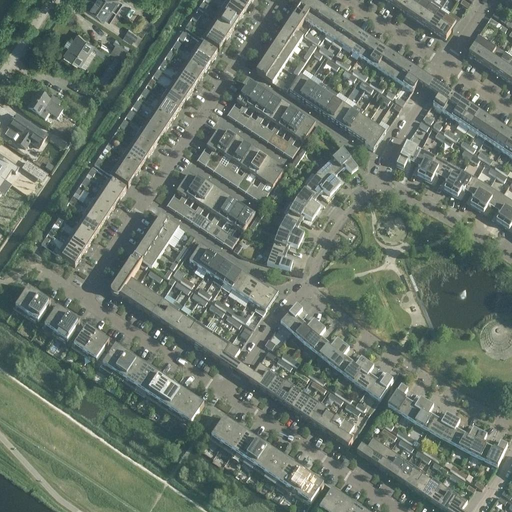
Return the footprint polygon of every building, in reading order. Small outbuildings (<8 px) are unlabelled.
[(109,22),(123,2),(120,0),(88,0),(90,1),(86,6),(109,22)] [(251,5),(244,0),(227,0),(227,2),(245,14),(251,5)] [(305,20),(315,5),(306,0),(305,0),(296,14),(305,20)] [(403,13),(411,0),(399,0),(395,7),(403,13)] [(412,18),(422,2),(419,0),(411,0),(403,13),(412,18)] [(245,14),(227,2),(220,12),(238,24),(245,14)] [(420,24),(431,8),(422,2),(412,18),(420,24)] [(470,7),(463,2),(460,6),(468,11),(470,7)] [(203,14),(207,7),(203,4),(198,11),(203,14)] [(312,27),(323,11),(315,5),(305,20),(304,22),(312,27)] [(429,30),(439,13),(431,8),(420,24),(429,30)] [(319,32),(330,16),(323,11),(312,27),(319,32)] [(238,24),(220,12),(214,21),(232,33),(238,24)] [(437,35),(448,19),(439,13),(429,30),(437,35)] [(504,19),(495,13),(492,18),(501,24),(504,19)] [(196,23),(201,17),(196,14),(192,20),(196,23)] [(298,31),(304,22),(305,20),(296,14),(286,29),(295,35),(296,35),(301,39),(304,35),(298,31)] [(327,37),(338,21),(330,16),(319,32),(327,37)] [(452,34),(456,29),(458,26),(448,19),(437,35),(446,41),(451,33),(452,34)] [(498,26),(490,20),(488,24),(496,29),(498,26)] [(232,33),(214,21),(208,31),(226,43),(232,33)] [(334,42),(345,26),(338,21),(327,37),(334,42)] [(190,33),(194,26),(190,23),(185,30),(190,33)] [(343,48),(354,31),(345,26),(334,42),(343,48)] [(507,31),(501,27),(498,31),(505,35),(507,31)] [(303,40),(301,39),(296,35),(295,35),(286,29),(281,37),(298,47),(303,40)] [(137,36),(129,30),(125,35),(134,41),(137,36)] [(226,43),(208,31),(201,40),(219,53),(226,43)] [(352,53),(362,37),(354,31),(343,48),(352,53)] [(183,43),(188,36),(183,33),(179,40),(183,43)] [(89,50),(93,44),(78,34),(65,54),(80,64),(85,57),(90,61),(94,54),(89,50)] [(298,47),(281,37),(276,44),(293,55),(298,47)] [(360,59),(371,43),(362,37),(352,53),(360,59)] [(477,62),(488,46),(478,39),(472,48),(474,48),(468,56),(477,62)] [(177,52),(181,46),(177,43),(172,49),(177,52)] [(217,55),(199,43),(193,53),(211,65),(217,55)] [(369,65),(379,48),(371,43),(360,59),(369,65)] [(293,55),(276,44),(271,52),(288,62),(293,55)] [(486,68),(497,52),(488,46),(477,62),(486,68)] [(377,70),(388,54),(379,48),(369,65),(377,70)] [(171,62),(175,55),(170,52),(166,59),(171,62)] [(288,62),(271,52),(266,59),(283,70),(288,62)] [(494,73),(505,57),(497,52),(486,68),(494,73)] [(211,65),(193,53),(186,63),(204,75),(211,65)] [(386,76),(396,60),(388,54),(377,70),(386,76)] [(503,79),(511,65),(511,61),(505,57),(494,73),(503,79)] [(283,70),(266,59),(261,67),(278,77),(283,70)] [(344,64),(338,60),(336,64),(342,68),(344,64)] [(394,81),(405,65),(396,60),(386,76),(394,81)] [(164,71),(169,65),(164,62),(160,68),(164,71)] [(204,75),(186,63),(180,72),(198,84),(204,75)] [(351,68),(344,64),(342,68),(348,72),(351,68)] [(402,87),(413,71),(405,65),(394,81),(402,87)] [(511,85),(511,83),(511,65),(503,79),(511,85)] [(278,77),(261,67),(256,75),(272,85),(278,77)] [(158,81),(162,74),(158,71),(154,78),(158,81)] [(361,75),(355,71),(352,75),(359,79),(361,75)] [(447,94),(438,87),(434,85),(420,75),(413,71),(402,87),(413,94),(418,86),(429,93),(438,99),(432,107),(443,114),(454,98),(447,94)] [(198,84),(180,72),(174,82),(192,94),(198,84)] [(368,79),(361,75),(359,79),(365,83),(368,79)] [(299,100),(309,83),(301,78),(290,94),(299,100)] [(152,90),(156,84),(152,81),(147,87),(152,90)] [(192,94),(174,82),(167,91),(185,103),(192,94)] [(378,87),(372,82),(369,86),(376,90),(378,87)] [(307,106),(318,89),(309,83),(299,100),(307,106)] [(235,123),(257,91),(249,85),(238,101),(244,105),(240,112),(234,108),(227,118),(235,123)] [(385,91),(378,87),(376,90),(382,95),(385,91)] [(249,109),(255,112),(267,94),(259,88),(257,91),(235,123),(244,129),(250,119),(244,115),(249,109)] [(316,111),(327,95),(318,89),(307,106),(316,111)] [(145,100),(150,93),(145,90),(141,97),(145,100)] [(185,103),(167,91),(161,101),(179,113),(185,103)] [(77,120),(86,106),(68,93),(61,104),(53,98),(50,102),(39,94),(28,110),(45,121),(49,115),(57,120),(63,111),(77,120)] [(244,129),(252,134),(275,99),(267,94),(255,112),(260,116),(256,123),(250,119),(244,129)] [(395,98),(389,94),(386,98),(393,102),(395,98)] [(324,117),(335,100),(327,95),(316,111),(324,117)] [(451,120),(462,103),(454,98),(443,114),(451,120)] [(265,119),(271,123),(283,104),(275,99),(252,134),(260,139),(266,130),(260,126),(265,119)] [(333,123),(343,106),(335,100),(324,117),(333,123)] [(406,105),(398,100),(395,103),(403,109),(406,105)] [(179,113),(161,101),(155,110),(173,122),(179,113)] [(137,112),(141,106),(137,103),(133,109),(137,112)] [(460,126),(471,109),(462,103),(451,120),(460,126)] [(260,139),(268,145),(291,110),(283,104),(271,123),(276,127),(272,134),(266,130),(260,139)] [(341,128),(352,112),(343,106),(333,123),(341,128)] [(468,131),(479,115),(471,109),(460,126),(468,131)] [(173,122),(155,110),(148,120),(166,132),(173,122)] [(281,130),(286,134),(299,115),(291,110),(268,145),(276,150),(282,141),(276,137),(281,130)] [(131,122),(135,115),(131,112),(126,119),(131,122)] [(349,134),(360,117),(352,112),(341,128),(349,134)] [(276,150),(284,155),(307,120),(299,115),(286,134),(292,138),(288,144),(282,141),(276,150)] [(477,137),(488,120),(479,115),(468,131),(477,137)] [(10,130),(5,137),(25,151),(29,145),(29,146),(30,144),(39,150),(47,138),(17,117),(9,129),(10,130)] [(358,139),(369,123),(360,117),(349,134),(358,139)] [(433,123),(425,118),(423,122),(431,127),(433,123)] [(166,132),(148,120),(142,129),(160,141),(166,132)] [(297,141),(303,145),(315,126),(307,120),(284,155),(292,161),(298,152),(292,148),(297,141)] [(485,142),(496,126),(488,120),(477,137),(485,142)] [(124,131),(129,125),(124,122),(120,128),(124,131)] [(366,145),(377,129),(369,123),(358,139),(366,145)] [(382,123),(379,127),(387,132),(390,127),(382,123)] [(429,129),(421,124),(419,128),(427,133),(429,129)] [(442,129),(436,125),(433,129),(439,133),(442,129)] [(494,148),(504,132),(496,126),(485,142),(494,148)] [(316,138),(321,130),(318,127),(312,135),(316,138)] [(160,141),(142,129),(136,139),(154,151),(160,141)] [(380,143),(386,134),(377,129),(366,145),(365,147),(373,153),(378,146),(377,146),(379,143),(380,143)] [(206,169),(227,136),(219,130),(208,147),(214,151),(210,158),(204,154),(197,163),(206,169)] [(118,141),(122,134),(118,131),(114,138),(118,141)] [(453,136),(446,132),(444,136),(450,140),(453,136)] [(502,154),(511,139),(511,136),(504,132),(494,148),(502,154)] [(219,154),(224,158),(237,139),(229,133),(227,136),(206,169),(214,174),(220,164),(214,161),(219,154)] [(446,140),(438,135),(435,139),(443,144),(446,140)] [(459,140),(453,136),(450,140),(456,144),(459,140)] [(54,137),(51,141),(65,149),(68,145),(54,137)] [(154,151),(136,139),(129,148),(147,160),(154,151)] [(214,174),(222,179),(245,144),(237,139),(224,158),(230,161),(226,168),(220,164),(214,174)] [(511,160),(511,157),(511,139),(502,154),(511,160)] [(453,145),(446,140),(443,144),(451,149),(453,145)] [(112,150),(116,144),(112,141),(107,147),(112,150)] [(470,147),(463,143),(461,147),(467,151),(470,147)] [(235,164),(240,168),(253,150),(245,144),(222,179),(230,184),(236,175),(230,171),(235,164)] [(415,165),(421,153),(406,146),(396,168),(404,171),(407,164),(410,165),(411,163),(415,165)] [(476,151),(470,147),(467,151),(473,155),(476,151)] [(147,160),(129,148),(123,158),(141,170),(147,160)] [(105,160),(110,153),(105,150),(101,157),(105,160)] [(230,184),(238,190),(261,155),(253,150),(240,168),(246,172),(242,179),(236,175),(230,184)] [(300,162),(306,154),(302,151),(297,159),(300,162)] [(358,172),(352,164),(343,153),(330,165),(339,175),(342,172),(344,173),(346,171),(351,177),(358,172)] [(424,181),(435,160),(421,153),(415,165),(419,167),(418,169),(421,170),(417,178),(424,181)] [(472,158),(464,153),(462,157),(470,162),(472,158)] [(487,159),(480,154),(478,158),(484,163),(487,159)] [(251,175),(256,179),(269,160),(261,155),(238,190),(246,195),(252,186),(246,182),(251,175)] [(141,170),(123,158),(117,167),(135,179),(141,170)] [(480,163),(472,158),(470,162),(477,167),(480,163)] [(0,179),(1,180),(8,170),(13,173),(16,168),(4,159),(0,164),(0,163),(0,179)] [(295,169),(300,162),(297,159),(291,167),(295,169)] [(493,163),(487,159),(484,163),(490,167),(493,163)] [(99,170),(103,163),(99,160),(94,167),(99,170)] [(246,195),(254,200),(277,165),(269,160),(256,179),(262,183),(257,190),(252,186),(246,195)] [(442,179),(448,167),(435,160),(424,181),(431,185),(435,178),(437,179),(438,177),(442,179)] [(28,164),(23,171),(42,183),(46,177),(28,164)] [(273,190),(287,168),(287,167),(285,171),(277,165),(254,200),(262,206),(268,197),(262,193),(267,186),(273,190)] [(337,179),(335,178),(339,175),(330,165),(317,177),(335,193),(340,187),(335,181),(337,179)] [(504,170),(497,166),(495,170),(501,174),(504,170)] [(135,179),(117,167),(110,177),(128,189),(135,179)] [(451,196),(462,175),(448,167),(442,179),(446,181),(445,183),(448,185),(444,192),(451,196)] [(92,179),(97,172),(92,170),(88,176),(92,179)] [(499,176),(491,170),(488,174),(496,179),(499,176)] [(510,174),(504,170),(501,174),(507,178),(510,174)] [(469,194),(476,183),(462,175),(451,196),(457,199),(461,192),(464,194),(465,192),(469,194)] [(167,208),(175,214),(197,181),(189,176),(178,192),(184,196),(179,203),(173,199),(167,208)] [(506,181),(499,176),(496,179),(504,185),(506,181)] [(335,193),(317,177),(306,190),(317,199),(319,195),(321,196),(323,194),(330,199),(335,193)] [(86,189),(90,182),(86,179),(81,186),(86,189)] [(189,199),(194,203),(207,184),(198,179),(197,181),(175,214),(183,219),(190,210),(184,206),(189,199)] [(126,192),(108,180),(101,190),(120,202),(126,192)] [(279,193),(284,185),(281,183),(275,191),(279,193)] [(477,211),(489,191),(476,183),(469,194),(473,196),(472,198),(474,200),(470,207),(477,211)] [(183,219),(191,224),(215,189),(207,184),(194,203),(200,207),(195,214),(190,210),(183,219)] [(80,198),(84,192),(80,189),(75,196),(80,198)] [(205,210),(210,213),(223,195),(215,189),(191,224),(199,230),(206,220),(200,217),(205,210)] [(0,238),(27,199),(14,190),(0,209),(0,238)] [(120,202),(101,190),(95,199),(113,212),(120,202)] [(314,206),(316,203),(314,202),(317,199),(306,190),(296,204),(316,218),(320,211),(314,206)] [(274,201),(279,193),(275,191),(270,198),(274,201)] [(495,210),(502,199),(489,191),(477,211),(483,215),(488,208),(490,210),(491,208),(495,210)] [(199,230),(207,235),(231,200),(223,195),(210,213),(216,217),(211,224),(206,220),(199,230)] [(73,208),(78,201),(73,198),(69,205),(73,208)] [(113,212),(95,199),(89,209),(107,221),(113,212)] [(502,227),(511,212),(511,205),(502,199),(495,210),(499,213),(498,214),(500,216),(496,223),(502,227)] [(221,220),(226,224),(239,205),(231,200),(207,235),(215,240),(222,231),(216,227),(221,220)] [(316,218),(296,204),(287,219),(299,226),(301,222),(303,223),(304,220),(312,224),(316,218)] [(215,240),(223,246),(247,211),(239,205),(226,224),(232,228),(227,235),(222,231),(215,240)] [(107,221),(89,209),(82,218),(101,230),(107,221)] [(65,220),(70,214),(65,211),(61,217),(65,220)] [(243,235),(257,213),(255,216),(247,211),(223,246),(232,251),(238,242),(232,238),(236,231),(243,235)] [(511,212),(502,227),(509,232),(511,226),(511,212)] [(258,225),(263,217),(260,214),(254,222),(258,225)] [(101,230),(82,218),(76,228),(94,240),(101,230)] [(179,230),(162,219),(161,218),(156,226),(155,226),(174,238),(179,230)] [(297,233),(299,231),(297,230),(299,226),(287,219),(279,234),(301,244),(304,237),(297,233)] [(59,230),(63,223),(59,220),(54,227),(59,230)] [(253,233),(258,225),(254,222),(249,230),(253,233)] [(174,238),(155,226),(156,227),(151,234),(150,234),(168,246),(174,238)] [(94,240),(76,228),(70,237),(88,249),(94,240)] [(52,239),(57,233),(52,230),(48,236),(52,239)] [(168,246),(150,234),(150,235),(145,242),(163,254),(168,246)] [(298,252),(301,244),(279,234),(273,250),(285,255),(287,251),(289,252),(290,249),(298,252)] [(88,249),(70,237),(63,247),(82,259),(88,249)] [(46,249),(50,242),(46,239),(41,246),(46,249)] [(163,254),(145,242),(144,242),(145,243),(140,250),(139,250),(158,262),(163,254)] [(237,256),(242,248),(239,246),(233,254),(237,256)] [(82,259),(63,247),(57,257),(75,269),(82,259)] [(198,269),(209,253),(200,247),(189,263),(198,269)] [(158,262),(139,250),(140,251),(134,258),(143,264),(142,264),(148,268),(152,271),(158,262)] [(285,263),(286,260),(284,259),(285,255),(273,250),(267,267),(290,274),(292,266),(285,263)] [(207,275),(218,258),(209,253),(198,269),(207,275)] [(140,268),(142,264),(143,264),(134,258),(133,261),(132,260),(112,291),(111,292),(111,293),(111,294),(111,295),(111,296),(112,297),(112,298),(113,298),(114,299),(115,299),(116,299),(117,299),(118,299),(119,299),(119,298),(120,298),(131,281),(140,268)] [(215,280),(226,264),(218,258),(207,275),(215,280)] [(224,286),(235,270),(226,264),(215,280),(224,286)] [(232,292),(243,275),(235,270),(224,286),(232,292)] [(241,297),(252,281),(243,275),(232,292),(241,297)] [(128,303),(139,286),(131,281),(120,298),(128,303)] [(249,303),(260,287),(252,281),(241,297),(249,303)] [(136,308),(147,292),(139,286),(128,303),(136,308)] [(268,292),(260,287),(249,303),(258,309),(268,292)] [(27,317),(40,298),(29,291),(29,290),(28,290),(15,309),(27,317)] [(272,305),(274,302),(278,296),(270,290),(268,292),(258,309),(266,314),(272,305)] [(144,314),(155,297),(147,292),(136,308),(144,314)] [(152,319),(163,302),(155,297),(144,314),(152,319)] [(38,324),(51,305),(50,305),(51,304),(50,304),(50,305),(40,298),(27,317),(38,324)] [(160,325),(171,308),(163,302),(152,319),(160,325)] [(169,330),(180,314),(171,308),(160,325),(169,330)] [(298,323),(299,321),(297,319),(302,313),(296,308),(280,325),(292,336),(301,326),(298,323)] [(56,336),(69,317),(58,310),(59,310),(58,309),(58,310),(57,310),(45,329),(56,336)] [(177,336),(188,319),(180,314),(169,330),(177,336)] [(67,344),(80,325),(79,324),(80,324),(79,324),(69,317),(56,336),(67,344)] [(186,342),(197,325),(188,319),(177,336),(186,342)] [(304,346),(320,328),(314,323),(308,329),(306,327),(305,329),(301,326),(292,336),(304,346)] [(194,347),(205,330),(197,325),(186,342),(194,347)] [(321,343),(323,341),(320,339),(325,333),(320,328),(304,346),(316,356),(325,346),(321,343)] [(85,356),(98,337),(88,330),(88,329),(87,329),(74,348),(85,356)] [(203,353),(214,336),(205,330),(194,347),(203,353)] [(252,334),(245,330),(243,333),(250,338),(252,334)] [(211,359),(222,342),(214,336),(203,353),(211,359)] [(97,363),(109,344),(109,343),(108,344),(98,337),(85,356),(97,363)] [(220,364),(231,347),(222,342),(211,359),(220,364)] [(272,353),(276,347),(269,342),(265,348),(272,353)] [(328,366),(343,347),(337,342),(332,349),(329,347),(328,349),(325,346),(316,356),(328,366)] [(257,390),(269,373),(260,367),(253,377),(244,370),(233,363),(240,353),(231,347),(220,364),(229,370),(240,377),(258,389),(257,390)] [(345,362),(347,360),(344,359),(349,352),(343,347),(328,366),(341,375),(349,365),(345,362)] [(114,375),(127,356),(127,355),(126,355),(115,348),(103,367),(114,375)] [(125,382),(138,363),(137,363),(138,362),(137,363),(127,356),(114,375),(125,382)] [(292,361),(284,356),(282,359),(289,365),(292,361)] [(300,366),(292,361),(289,365),(297,370),(300,366)] [(353,385),(367,365),(361,361),(356,367),(354,366),(352,368),(349,365),(341,375),(353,385)] [(136,390),(149,370),(148,370),(138,363),(125,382),(136,390)] [(370,380),(371,378),(369,377),(374,370),(367,365),(353,385),(366,394),(374,383),(370,380)] [(147,397),(160,378),(159,378),(160,377),(159,377),(149,370),(136,390),(147,397)] [(266,396),(277,378),(269,373),(257,390),(258,390),(266,395),(266,396)] [(319,379),(311,373),(308,377),(316,382),(319,379)] [(158,404),(171,385),(170,385),(171,384),(170,384),(170,385),(160,378),(147,397),(158,404)] [(274,401),(286,384),(277,378),(266,396),(266,395),(275,401),(274,401)] [(379,403),(393,383),(386,378),(381,385),(379,384),(377,385),(374,383),(366,394),(379,403)] [(326,384),(319,379),(316,382),(324,388),(326,384)] [(283,407),(294,390),(286,384),(274,401),(274,402),(275,401),(283,406),(283,407)] [(169,412),(182,392),(181,392),(182,392),(181,391),(181,392),(171,385),(158,404),(169,412)] [(405,404),(406,402),(403,400),(408,393),(401,389),(388,408),(401,417),(408,406),(405,404)] [(291,413),(303,395),(294,390),(283,407),(291,412),(291,413)] [(345,396),(337,391),(335,395),(343,400),(345,396)] [(180,419),(193,400),(192,400),(193,399),(192,399),(182,392),(169,412),(180,419)] [(300,418),(311,401),(303,395),(291,413),(292,412),(300,418)] [(353,401),(345,396),(343,400),(350,405),(353,401)] [(191,426),(204,407),(203,407),(204,406),(203,406),(203,407),(193,400),(180,419),(191,426)] [(308,424),(320,407),(311,401),(300,418),(308,423),(308,424)] [(414,425),(427,405),(420,401),(416,408),(413,406),(412,408),(408,406),(401,417),(414,425)] [(366,410),(358,405),(356,409),(364,414),(366,410)] [(431,420),(432,418),(429,416),(433,409),(427,405),(414,425),(428,433),(435,422),(431,420)] [(317,430),(328,412),(320,407),(308,424),(309,424),(317,429),(317,430)] [(325,435),(337,418),(328,412),(317,430),(317,429),(325,435)] [(441,441),(453,421),(446,417),(442,424),(440,422),(438,424),(435,422),(428,433),(441,441)] [(334,441),(345,424),(337,418),(325,435),(326,435),(334,440),(334,441)] [(223,447),(235,428),(225,421),(225,420),(224,421),(211,440),(223,447)] [(457,435),(459,433),(456,432),(460,424),(453,421),(441,441),(455,449),(461,437),(457,435)] [(394,429),(386,423),(383,427),(391,433),(394,429)] [(348,439),(354,430),(345,424),(334,441),(348,450),(353,443),(348,439)] [(234,455),(246,435),(236,428),(235,428),(223,447),(234,455)] [(469,456),(480,435),(473,431),(469,439),(466,437),(465,439),(461,437),(455,449),(469,456)] [(407,438),(399,432),(397,436),(404,441),(407,438)] [(245,462),(257,443),(247,436),(247,435),(246,436),(246,435),(234,455),(245,462)] [(485,449),(486,447),(483,446),(487,438),(480,435),(469,456),(483,463),(489,451),(485,449)] [(415,443),(407,438),(404,441),(412,447),(415,443)] [(255,469),(268,450),(258,443),(258,442),(257,443),(245,462),(255,469)] [(370,465),(382,448),(373,442),(366,452),(361,448),(357,455),(371,465),(370,465)] [(497,470),(507,448),(500,445),(496,452),(494,451),(493,453),(489,451),(483,463),(497,470)] [(379,471),(390,454),(382,448),(370,465),(371,465),(379,470),(379,471)] [(266,477),(279,457),(269,450),(268,450),(255,469),(266,477)] [(434,455),(426,450),(423,454),(431,459),(434,455)] [(387,477),(399,459),(390,454),(379,471),(387,476),(387,477)] [(441,460),(434,455),(431,459),(439,464),(441,460)] [(277,484),(290,465),(280,458),(280,457),(279,457),(266,477),(277,484)] [(396,482),(407,465),(399,459),(387,477),(388,476),(393,479),(396,482)] [(288,491),(301,472),(291,465),(291,464),(290,465),(277,484),(288,491)] [(404,488),(416,471),(407,465),(396,482),(404,487),(404,488)] [(460,473),(452,468),(450,472),(458,477),(460,473)] [(413,494),(424,476),(416,471),(404,488),(405,488),(413,493),(413,494)] [(299,498),(312,479),(302,472),(301,472),(288,491),(299,498)] [(468,478),(460,473),(458,477),(465,482),(468,478)] [(421,499),(433,482),(424,476),(413,494),(413,493),(421,499)] [(311,506),(323,487),(313,480),(313,479),(312,479),(299,498),(311,506)] [(430,505),(441,488),(433,482),(421,499),(422,499),(430,504),(430,505)] [(485,489),(477,484),(474,488),(482,493),(485,489)] [(438,511),(450,493),(441,488),(430,505),(430,504),(438,510),(438,511)] [(476,492),(469,488),(466,491),(473,496),(476,492)] [(319,511),(335,511),(343,500),(343,499),(343,500),(332,492),(319,511)] [(449,511),(458,499),(450,493),(438,511),(439,510),(441,511),(449,511)] [(462,511),(467,505),(458,499),(449,511),(462,511)] [(507,504),(500,499),(498,503),(505,507),(507,504)] [(351,511),(354,507),(354,506),(354,507),(343,500),(335,511),(351,511)]
